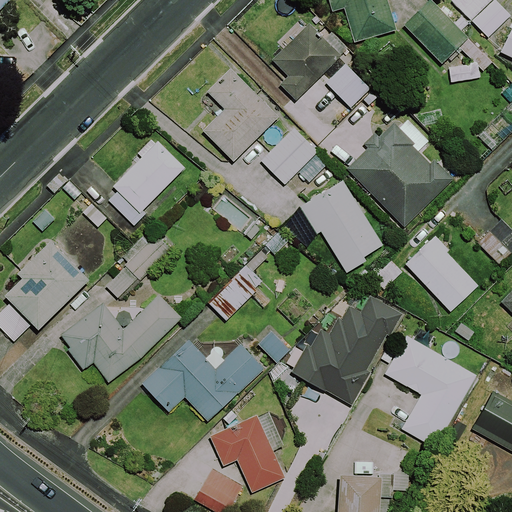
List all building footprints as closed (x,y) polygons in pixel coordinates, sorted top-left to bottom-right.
[(0,0),(0,10),(9,2),(7,0),(0,0)] [(393,32),(383,0),(326,0),(331,12),(342,9),(353,45),(393,32)] [(489,0),(452,0),(448,4),(460,16),(452,23),(461,32),(469,25),(484,40),(507,18),(489,0)] [(464,40),(428,3),(403,28),(439,65),(464,40)] [(338,58),(308,26),(271,62),(286,78),(278,86),(293,102),(338,58)] [(511,29),(499,54),(511,60),(511,29)] [(475,61),(447,63),(449,83),(477,81),(475,61)] [(358,100),(366,108),(375,99),(368,91),(373,86),(353,66),(349,69),(344,64),(324,84),(348,110),(358,100)] [(276,119),(229,71),(206,94),(223,112),(201,132),(231,163),(276,119)] [(430,162),(427,165),(419,157),(433,143),(418,129),(405,142),(388,125),(343,168),(355,180),(402,228),(450,181),(430,162)] [(315,154),(292,131),(260,162),(283,185),(315,154)] [(182,170),(151,139),(136,155),(140,159),(103,198),(129,224),(182,170)] [(381,247),(341,183),(299,209),(315,235),(319,232),(345,274),(364,262),(362,259),(381,247)] [(511,250),(511,237),(495,220),(473,241),(497,265),(511,250)] [(288,242),(278,232),(261,249),(271,259),(288,242)] [(142,239),(122,263),(127,267),(105,291),(119,303),(161,255),(142,239)] [(476,287),(431,240),(404,266),(448,313),(476,287)] [(63,307),(71,315),(87,298),(78,291),(89,279),(50,242),(22,272),(27,278),(13,293),(0,306),(0,329),(14,343),(32,324),(40,332),(63,307)] [(401,273),(390,262),(370,280),(381,292),(401,273)] [(262,283),(244,266),(207,305),(224,322),(262,283)] [(511,277),(504,286),(502,306),(511,315),(511,277)] [(82,370),(93,362),(107,382),(141,357),(181,317),(158,293),(122,328),(102,301),(56,336),(82,370)] [(299,353),(295,350),(285,364),(289,367),(287,369),(344,412),(354,398),(371,375),(363,369),(401,319),(370,295),(363,304),(354,298),(326,336),(321,332),(310,347),(306,344),(299,353)] [(288,350),(269,331),(255,346),(275,364),(288,350)] [(395,352),(385,347),(377,361),(387,366),(383,375),(420,396),(400,430),(432,448),(473,376),(403,337),(395,352)] [(216,416),(225,425),(237,414),(228,405),(264,372),(240,346),(224,361),(213,349),(201,361),(181,339),(136,380),(167,414),(183,398),(207,424),(216,416)] [(511,406),(493,395),(473,430),(511,452),(511,406)] [(281,479),(252,417),(207,438),(221,467),(235,460),(250,493),(281,479)] [(226,511),(240,488),(210,471),(193,501),(211,511),(226,511)] [(375,511),(379,479),(341,476),(335,511),(375,511)] [(411,476),(392,476),(392,492),(411,492),(411,476)]
